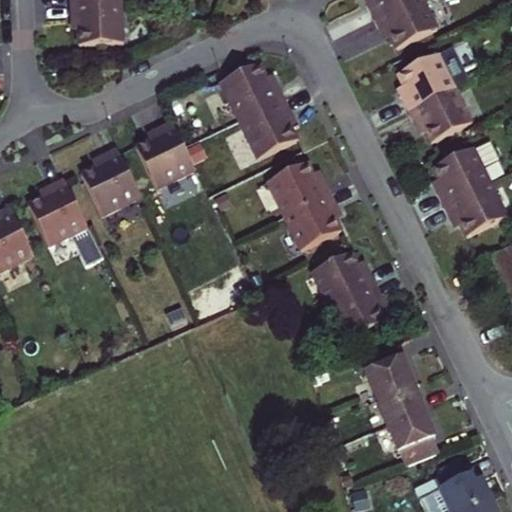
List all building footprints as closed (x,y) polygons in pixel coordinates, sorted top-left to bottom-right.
[(70,0),(71,11),(120,7),(119,0),(70,0)] [(423,1),(422,0),(374,0),(377,7),(370,10),(377,24),(423,1)] [(440,37),(423,1),(377,24),(384,38),(391,35),(395,44),(400,55),(440,37)] [(79,29),(81,53),(123,51),(120,7),(71,11),(72,30),(79,29)] [(441,62),(440,60),(400,79),(405,90),(410,99),(402,103),(409,118),(456,95),(471,88),(455,55),(441,62)] [(241,127),(286,105),(278,88),(272,91),(262,70),(222,90),(241,127)] [(472,129),(456,95),(409,118),(415,131),(423,127),(433,148),(472,129)] [(286,105),(241,127),(260,166),(300,146),(290,126),(295,123),(286,105)] [(156,196),(196,177),(185,155),(172,128),(154,136),(157,143),(136,153),(156,196)] [(438,196),(446,211),(493,188),(476,153),(435,173),(445,193),(438,196)] [(102,168),(82,178),(102,220),(141,202),(117,154),(99,162),(102,168)] [(269,188),(286,222),(332,199),(325,184),(319,187),(309,168),(269,188)] [(49,200),(30,209),(50,251),(89,233),(65,184),(45,194),(49,200)] [(468,241),(509,221),(493,188),(446,211),(452,224),(458,221),(468,241)] [(332,199),(286,222),(303,256),(343,237),(333,216),(339,213),(332,199)] [(0,276),(33,261),(9,213),(0,216),(0,276)] [(511,256),(488,268),(494,280),(511,270),(511,256)] [(313,278),(330,312),(377,289),(370,275),(363,278),(353,258),(313,278)] [(511,270),(494,280),(499,290),(511,283),(511,270)] [(511,283),(499,290),(511,317),(511,283)] [(377,289),(330,312),(346,346),(387,327),(377,307),(384,304),(377,289)] [(368,377),(399,457),(401,456),(407,470),(440,457),(435,443),(437,442),(405,362),(403,363),(397,348),(364,362),(370,377),(368,377)] [(466,470),(436,485),(442,497),(419,508),(421,511),(476,511),(491,505),(481,483),(473,487),(466,470)] [(481,483),(466,470),(473,487),(481,483)]
